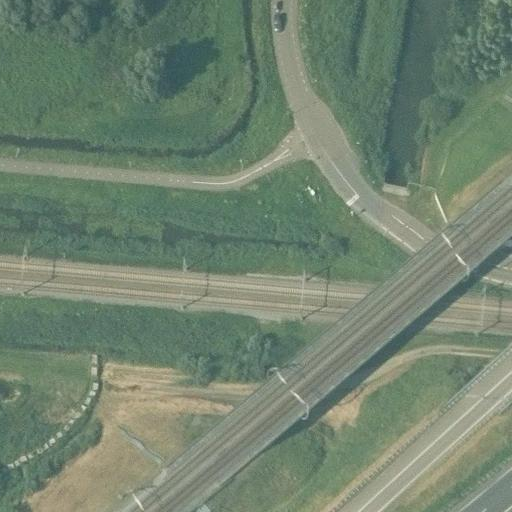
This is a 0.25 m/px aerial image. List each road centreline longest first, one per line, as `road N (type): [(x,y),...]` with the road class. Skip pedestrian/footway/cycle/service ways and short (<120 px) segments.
road 1 (unclassified): [(511,346),(429,339),(331,376),(175,383),(96,376)]
road 2 (unclassified): [(511,272),(477,264),(356,198),(287,63),(284,0)]
road 3 (motorway): [(511,383),(370,511)]
